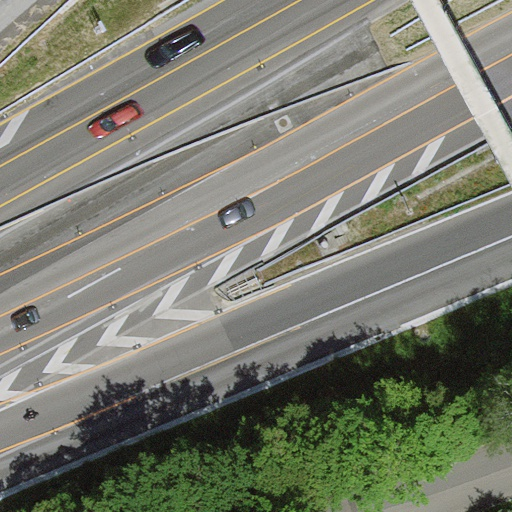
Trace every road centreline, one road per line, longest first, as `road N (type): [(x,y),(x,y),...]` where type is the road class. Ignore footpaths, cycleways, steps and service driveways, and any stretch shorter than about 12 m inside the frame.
road 1 (motorway): [(0,336),(511,55)]
road 2 (motorway): [(0,433),(511,215)]
road 3 (motorway): [(334,0),(0,195)]
road 4 (residential): [(511,464),(344,511)]
